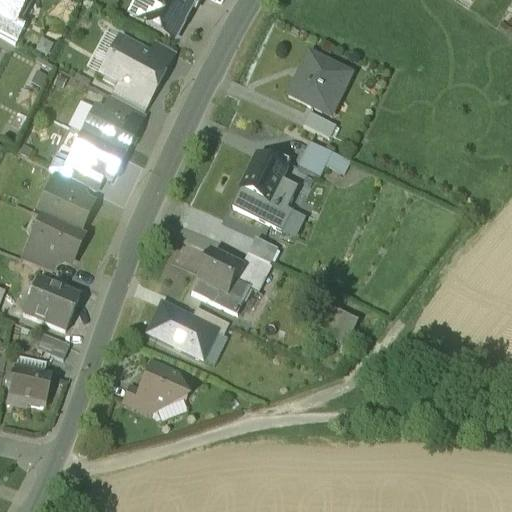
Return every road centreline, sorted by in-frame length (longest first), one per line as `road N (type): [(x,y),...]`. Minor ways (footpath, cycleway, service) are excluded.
road 1 (residential): [(54,458),(151,201),(248,0)]
road 2 (track): [(54,458),(90,465),(138,459),(287,408),(298,417),(379,414),(511,431)]
road 3 (track): [(287,408),(353,373),(511,192)]
